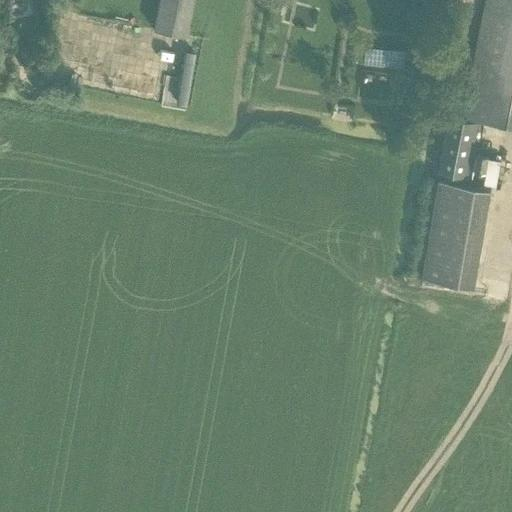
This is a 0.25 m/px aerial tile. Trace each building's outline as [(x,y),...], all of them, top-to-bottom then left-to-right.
[(193,0),(159,0),(154,28),(187,35),(193,0)] [(511,0),(486,0),(463,116),(511,125),(511,0)] [(186,51),(177,100),(186,102),(195,52),(186,51)] [(148,76),(169,77),(170,69),(149,67),(148,76)] [(480,122),(465,118),(450,116),(440,171),(470,177),(480,122)] [(475,169),(486,171),(489,154),(478,152),(475,169)] [(475,287),(492,190),(440,180),(424,277),(475,287)]
